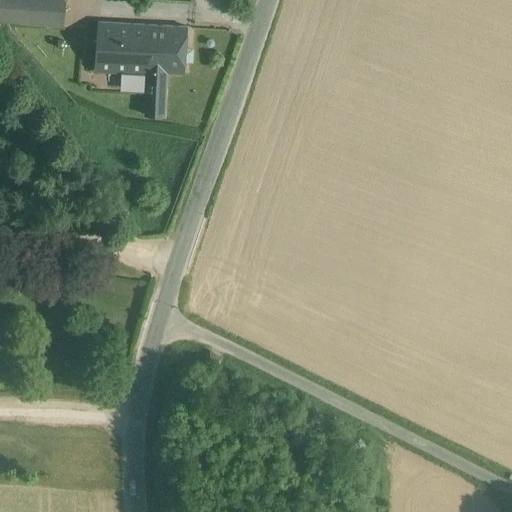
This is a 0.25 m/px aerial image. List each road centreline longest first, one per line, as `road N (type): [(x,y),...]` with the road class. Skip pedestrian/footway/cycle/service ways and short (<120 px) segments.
road 1 (tertiary): [(138,511),(136,419),(145,366),(268,0)]
road 2 (track): [(511,486),(161,314)]
